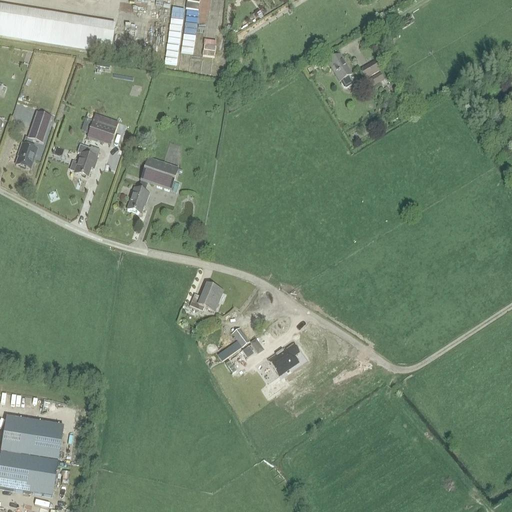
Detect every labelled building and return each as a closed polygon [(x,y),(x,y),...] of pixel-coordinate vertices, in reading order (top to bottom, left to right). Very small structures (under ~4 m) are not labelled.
[(186,13),(199,14),(200,5),(187,4),(186,13)] [(0,38),(111,53),(115,22),(0,7),(0,38)] [(195,38),(197,24),(185,22),(183,36),(195,38)] [(172,62),(173,58),(177,58),(177,52),(172,52),(173,45),(166,44),(165,62),(172,62)] [(201,55),(200,66),(214,67),(215,56),(201,55)] [(340,56),(328,63),(339,83),(340,82),(344,89),(346,89),(352,86),(352,84),(348,77),(351,76),(340,56)] [(97,61),(96,67),(109,70),(110,64),(97,61)] [(365,80),(379,72),(373,62),(359,71),(365,80)] [(375,86),(384,80),(380,73),(370,79),(375,86)] [(52,118),(37,113),(28,139),(33,141),(43,145),(52,118)] [(92,123),(86,139),(110,147),(116,131),(92,123)] [(19,157),(16,166),(30,171),(37,150),(31,148),(33,141),(28,139),(24,138),(22,145),(20,152),(21,153),(19,157)] [(73,163),(70,171),(73,172),(75,173),(75,174),(88,179),(93,165),(95,166),(97,160),(99,155),(99,152),(98,150),(91,148),(90,150),(80,146),(77,154),(81,156),(78,164),(73,163)] [(148,159),(140,182),(171,192),(174,184),(177,175),(178,170),(148,159)] [(149,194),(145,193),(147,188),(140,185),(138,191),(135,190),(127,210),(141,215),(145,203),(146,203),(149,194)] [(195,295),(190,307),(202,313),(204,308),(214,313),(223,292),(207,285),(201,298),(195,295)] [(250,343),(240,329),(232,335),(242,349),(250,343)] [(259,347),(255,342),(251,345),(257,355),(262,352),(262,351),(261,352),(258,347),(259,347)] [(293,346),(286,351),(284,350),(267,362),(279,378),(299,364),(294,358),(299,355),(293,346)] [(237,406),(273,384),(262,367),(227,389),(237,406)] [(309,376),(299,384),(308,397),(313,393),(318,399),(325,394),(328,398),(337,392),(334,388),(340,384),(330,371),(314,383),(309,376)] [(6,419),(0,454),(58,463),(63,428),(6,419)] [(58,463),(0,454),(0,455),(0,490),(52,499),(58,463)]
